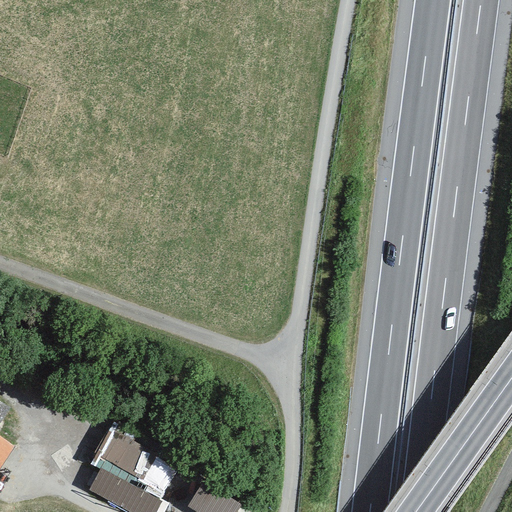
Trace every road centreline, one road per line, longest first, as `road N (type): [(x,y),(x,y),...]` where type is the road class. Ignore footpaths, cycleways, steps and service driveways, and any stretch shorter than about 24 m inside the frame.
road 1 (unclassified): [(287,511),(299,314),(348,0)]
road 2 (motorway): [(432,0),(369,511)]
road 3 (motorway): [(419,511),(482,0)]
road 4 (primary): [(511,377),(415,511)]
